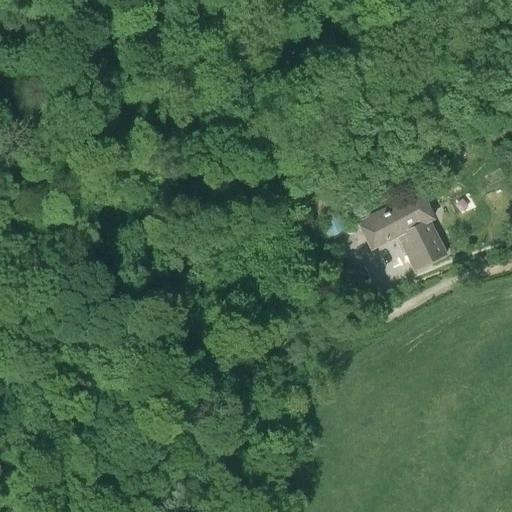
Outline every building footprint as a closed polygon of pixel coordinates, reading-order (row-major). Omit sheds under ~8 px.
[(328,182),(306,192),(317,218),(340,207),(328,182)] [(398,238),(405,252),(414,270),(446,255),(437,237),(430,223),(436,220),(421,191),(356,222),(370,251),(398,238)] [(346,229),(336,209),(329,213),(317,218),(326,238),(346,229)] [(295,230),(304,246),(323,235),(314,219),(295,230)] [(361,283),(354,264),(339,270),(345,287),(346,289),(342,290),(347,303),(366,296),(361,283)] [(322,352),(336,341),(314,314),(311,316),(300,302),(282,287),(266,299),(272,306),(269,308),(280,321),(291,339),(303,330),(322,352)] [(11,381),(0,382),(0,402),(14,400),(11,381)]
